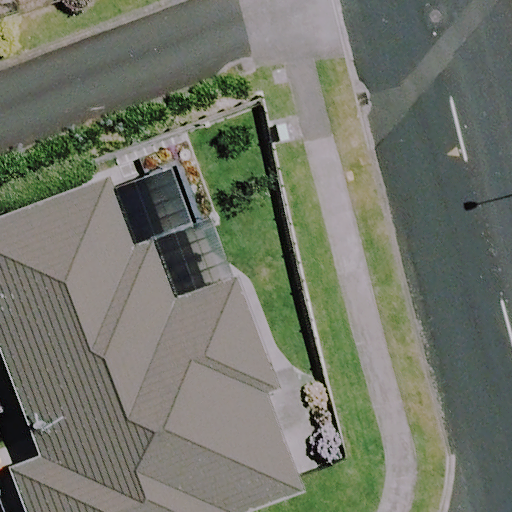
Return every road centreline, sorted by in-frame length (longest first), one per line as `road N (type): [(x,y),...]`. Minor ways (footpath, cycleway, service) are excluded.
road 1 (residential): [(338,0),(0,127)]
road 2 (unclassified): [(429,0),(511,328)]
